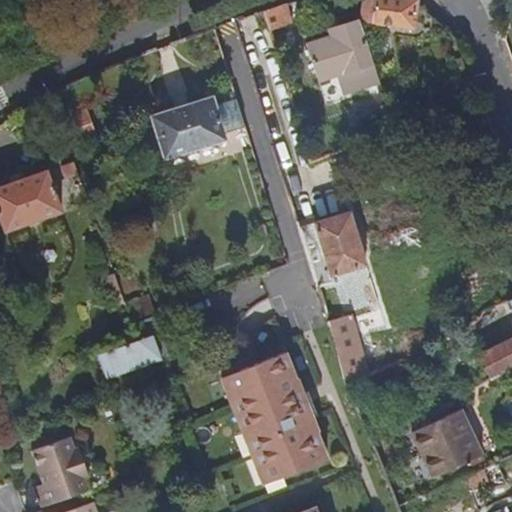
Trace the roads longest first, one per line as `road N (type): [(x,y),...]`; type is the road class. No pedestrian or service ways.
road 1 (residential): [(0,97),(199,0)]
road 2 (residential): [(460,5),(511,133)]
